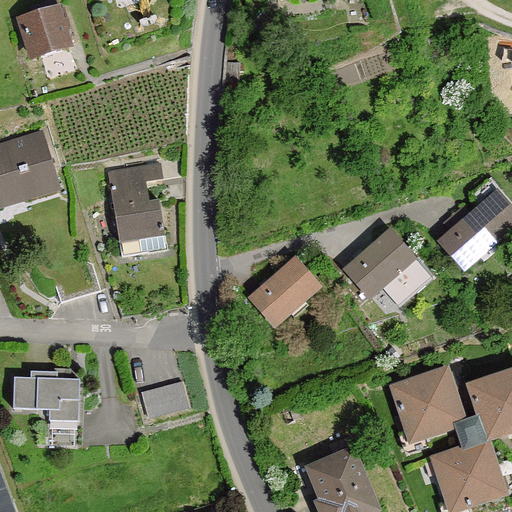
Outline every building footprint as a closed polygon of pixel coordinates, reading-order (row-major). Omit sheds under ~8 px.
[(30,65),(73,54),(61,8),(18,20),(30,65)] [(0,209),(59,193),(43,134),(0,145),(0,209)] [(157,168),(110,173),(119,253),(166,248),(161,201),(143,203),(141,184),(159,182),(157,168)] [(463,275),(511,230),(511,214),(491,191),(433,242),(463,275)] [(373,305),(416,267),(387,234),(343,273),(373,305)] [(274,334),(321,291),(293,260),(245,302),(274,334)] [(447,373),(390,392),(410,449),(467,429),(447,373)] [(480,448),(511,437),(511,375),(461,393),(480,448)] [(75,426),(77,382),(8,378),(6,414),(42,415),(42,424),(75,426)] [(143,423),(188,411),(181,383),(135,395),(143,423)] [(471,511),(498,503),(480,448),(427,466),(442,511),(471,511)] [(313,511),(375,511),(353,454),(299,475),(313,511)]
